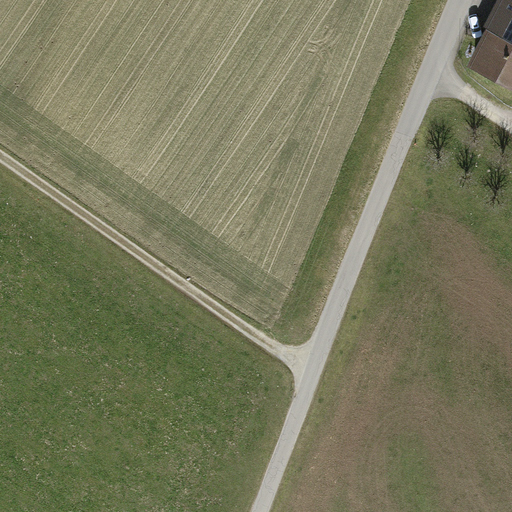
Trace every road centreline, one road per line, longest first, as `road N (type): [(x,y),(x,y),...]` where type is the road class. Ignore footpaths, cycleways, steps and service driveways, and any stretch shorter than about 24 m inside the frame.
road 1 (unclassified): [(263,511),(310,373),(464,0)]
road 2 (track): [(310,373),(0,157)]
